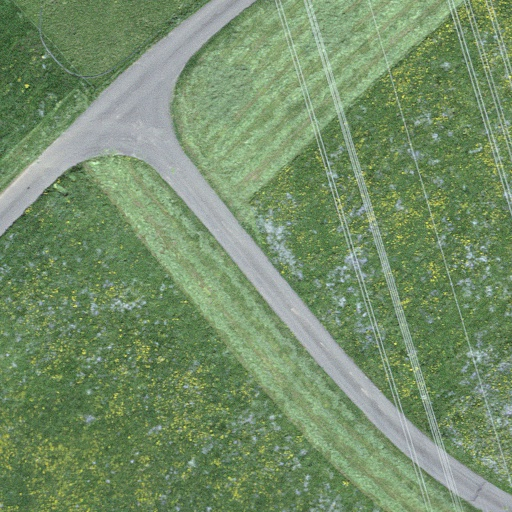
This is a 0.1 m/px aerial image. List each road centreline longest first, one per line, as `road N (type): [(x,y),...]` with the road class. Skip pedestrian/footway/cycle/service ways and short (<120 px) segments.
road 1 (unclassified): [(510,511),(457,480),(353,386),(116,103)]
road 2 (unclassified): [(116,103),(0,218)]
road 3 (unclassified): [(236,0),(116,103)]
